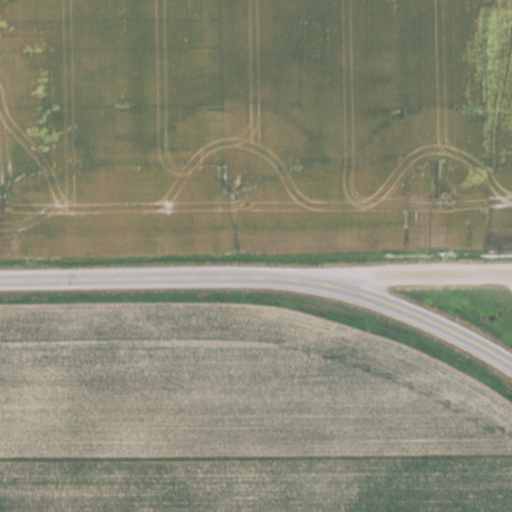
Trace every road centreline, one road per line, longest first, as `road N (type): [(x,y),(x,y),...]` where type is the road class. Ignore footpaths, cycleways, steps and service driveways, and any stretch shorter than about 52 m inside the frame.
road 1 (tertiary): [(0,280),(267,276),(335,283),(511,363)]
road 2 (residential): [(511,273),(335,283)]
